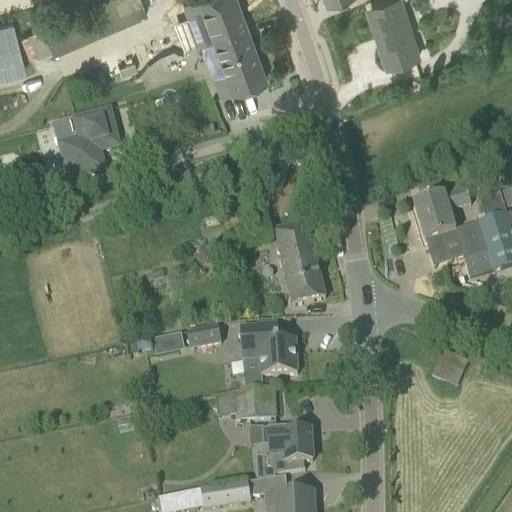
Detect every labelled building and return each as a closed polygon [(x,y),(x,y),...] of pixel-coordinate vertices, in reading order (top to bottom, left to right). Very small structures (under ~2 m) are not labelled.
[(107,0),(41,29),(43,32),(51,53),(145,12),(139,0),(107,0)] [(181,48),(197,42),(210,78),(212,77),(220,97),(233,93),(265,81),(234,0),(195,0),(167,11),(181,48)] [(384,47),(380,48),(387,67),(419,57),(400,0),(392,0),(371,7),(384,47)] [(25,35),(34,58),(43,54),(34,32),(25,35)] [(13,35),(0,37),(0,78),(23,72),(13,35)] [(72,119),(72,120),(54,125),(59,143),(58,143),(68,182),(107,171),(102,152),(121,147),(111,108),(72,119)] [(229,241),(232,253),(271,244),(260,191),(242,195),(251,236),(229,241)] [(437,269),(433,270),(433,271),(487,254),(493,274),(511,268),(511,236),(500,197),(478,203),(485,224),(455,234),(449,214),(470,207),(466,192),(444,199),(443,196),(413,206),(425,245),(426,244),(425,244),(429,243),(437,269)] [(274,233),(292,309),(305,306),(325,301),(307,225),(274,233)] [(203,268),(215,256),(205,246),(193,258),(203,268)] [(257,330),(240,331),(242,365),(259,364),(260,379),(297,377),(295,343),(283,344),(283,341),(278,341),(277,326),(257,328),(257,330)] [(186,336),(189,352),(221,346),(217,330),(186,336)] [(179,338),(152,343),(155,356),(182,350),(179,338)] [(438,363),(463,374),(467,365),(442,354),(438,363)] [(260,379),(244,380),(245,393),(250,392),(261,392),(260,379)] [(220,423),(276,417),(273,391),(217,397),(220,423)] [(268,446),(260,446),(261,460),(273,460),(274,476),(273,476),(273,478),(304,473),(304,472),(303,472),(303,465),(312,464),(310,433),(299,433),(299,429),(267,431),(268,446)] [(200,493),(157,502),(159,511),(196,511),(202,511),(209,511),(250,505),(247,486),(200,493)] [(314,511),(313,495),(275,497),(275,498),(263,498),(264,511),(268,511),(314,511)]
